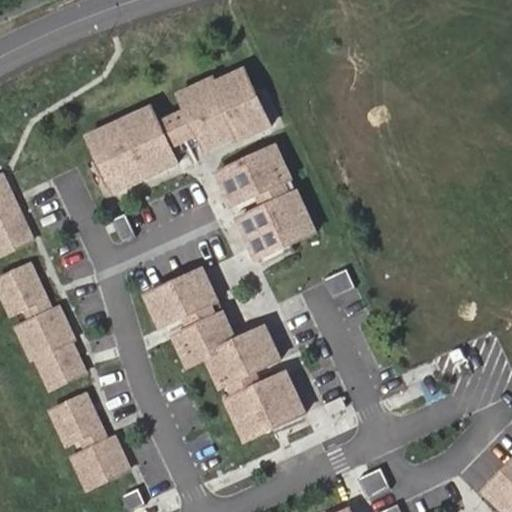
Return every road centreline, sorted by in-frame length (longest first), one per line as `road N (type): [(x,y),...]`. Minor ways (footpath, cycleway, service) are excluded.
road 1 (residential): [(198,511),(141,379),(106,258),(70,182)]
road 2 (residential): [(383,436),(490,388),(497,407),(455,461),(405,485)]
road 3 (residential): [(221,511),(383,436)]
road 4 (residential): [(383,436),(319,295)]
road 5 (tertiary): [(131,0),(0,53)]
